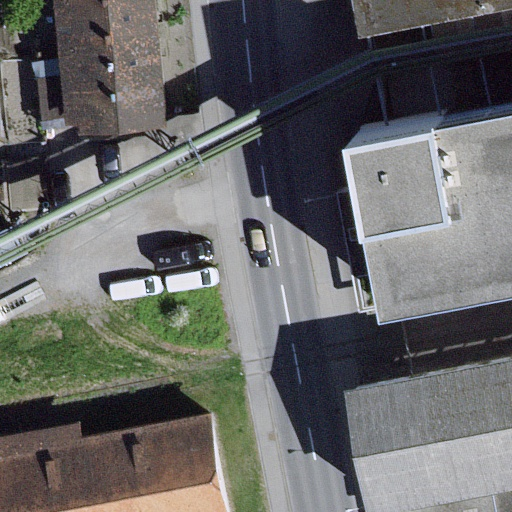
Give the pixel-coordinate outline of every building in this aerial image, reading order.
[(58,0),(70,131),(176,122),(165,0),(58,0)] [(511,0),(365,0),(372,47),(511,25),(511,0)] [(511,102),(360,131),(389,313),(511,288),(511,102)] [(511,359),(363,387),(385,511),(390,511),(414,505),(511,488),(511,359)] [(0,511),(238,511),(219,410),(87,434),(84,418),(0,434),(0,511)] [(511,511),(511,488),(414,505),(415,511),(511,511)]
